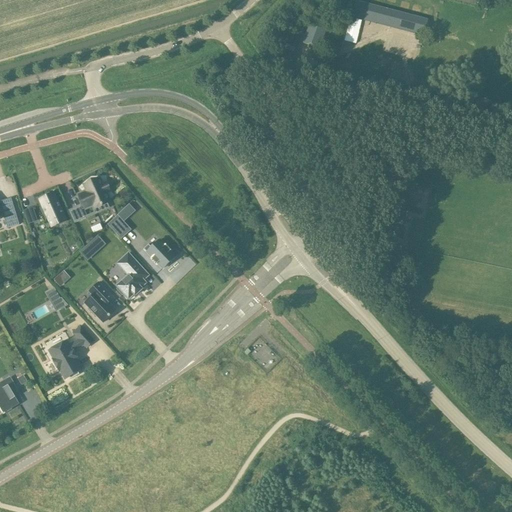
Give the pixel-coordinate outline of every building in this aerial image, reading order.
[(428,20),(357,1),(353,15),(424,34),(428,20)] [(348,23),(345,40),(357,42),(360,25),(348,23)] [(324,29),(310,24),(303,43),(317,48),(324,29)] [(103,205),(103,204),(110,201),(106,192),(110,190),(106,183),(103,185),(100,179),(85,185),(88,192),(79,196),(85,208),(93,205),(95,208),(101,205),(102,206),(103,205)] [(393,188),(383,235),(393,237),(394,231),(396,232),(403,197),(401,196),(403,190),(393,188)] [(67,221),(68,221),(55,192),(54,192),(54,193),(39,200),(47,217),(52,227),(66,221),(67,221)] [(24,198),(26,207),(36,205),(34,196),(24,198)] [(12,198),(0,201),(0,204),(0,205),(0,219),(0,220),(0,218),(4,217),(7,228),(20,225),(12,198)] [(136,198),(132,203),(139,210),(143,205),(136,198)] [(134,228),(127,221),(138,210),(131,203),(109,224),(123,239),(134,228)] [(75,223),(86,218),(80,205),(69,210),(75,223)] [(24,211),(28,223),(37,221),(33,208),(24,211)] [(149,244),(144,249),(163,269),(176,256),(160,240),(152,248),(149,244)] [(118,263),(129,275),(117,286),(119,287),(117,289),(122,295),(124,293),(129,299),(134,294),(135,295),(142,289),(141,288),(146,283),(141,278),(147,273),(129,254),(118,263)] [(56,279),(63,286),(73,277),(66,269),(56,279)] [(114,298),(99,282),(89,292),(93,296),(85,303),(104,323),(116,310),(109,303),(114,298)] [(67,340),(49,351),(54,359),(53,359),(59,371),(60,371),(65,379),(70,377),(71,379),(79,374),(78,372),(83,369),(78,361),(79,360),(76,356),(75,356),(74,353),(73,351),(84,345),(87,348),(94,341),(81,326),(73,333),(80,340),(70,345),(67,340)] [(22,385),(28,382),(23,375),(18,379),(22,385)] [(0,400),(2,403),(0,404),(0,405),(5,414),(6,413),(5,412),(19,404),(15,398),(16,397),(15,397),(12,391),(17,388),(10,378),(0,383),(0,400)]
